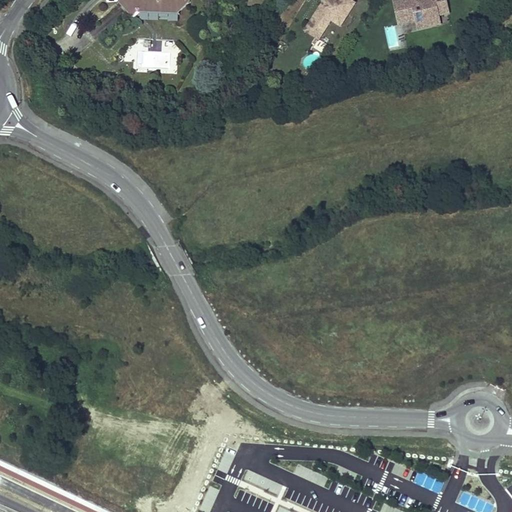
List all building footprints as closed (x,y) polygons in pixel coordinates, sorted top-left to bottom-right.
[(120,0),(120,5),(135,19),(140,14),(137,10),(180,11),(189,2),(189,0),(120,0)] [(353,4),(347,0),(325,0),(323,3),(322,2),(307,25),(321,34),(328,23),(328,20),(330,20),(330,22),(338,27),(353,4)] [(448,12),(444,0),(408,0),(402,2),(403,4),(395,6),(400,26),(417,21),(419,29),(430,26),(429,23),(434,22),(437,15),(448,12)] [(59,16),(56,13),(49,19),(52,22),(59,16)] [(321,34),(307,25),(303,31),(317,40),(321,34)] [(284,56),(290,46),(279,40),(274,50),(284,56)]
